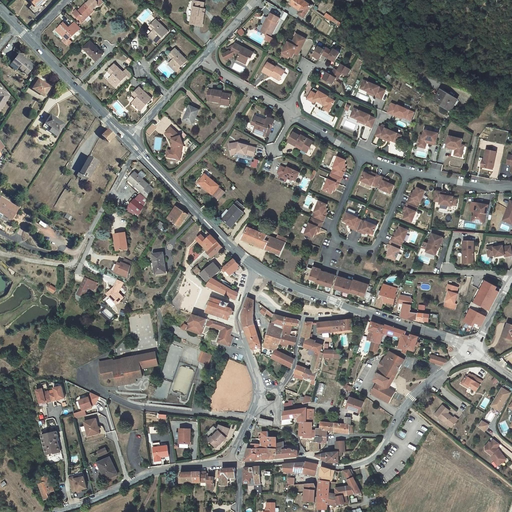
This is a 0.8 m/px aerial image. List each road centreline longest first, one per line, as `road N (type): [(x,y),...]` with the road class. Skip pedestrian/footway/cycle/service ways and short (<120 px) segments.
road 1 (residential): [(359,152),(332,236),(366,249),(379,240),(407,172)]
road 2 (unclassified): [(59,511),(157,472),(228,459)]
road 3 (tertiary): [(136,148),(256,266)]
road 4 (tertiary): [(28,40),(127,139)]
road 5 (tertiary): [(351,308),(470,350)]
road 6 (unclassified): [(388,436),(404,406),(470,350)]
